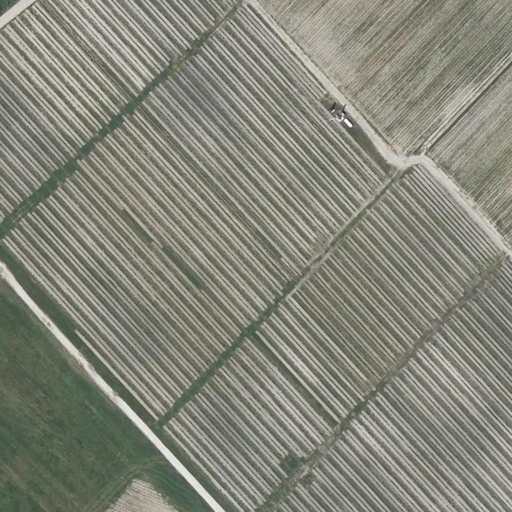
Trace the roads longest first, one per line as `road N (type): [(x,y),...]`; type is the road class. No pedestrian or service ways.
road 1 (track): [(259,0),(405,161),(425,156),(511,248)]
road 2 (track): [(245,0),(0,231)]
road 3 (track): [(0,267),(220,511)]
